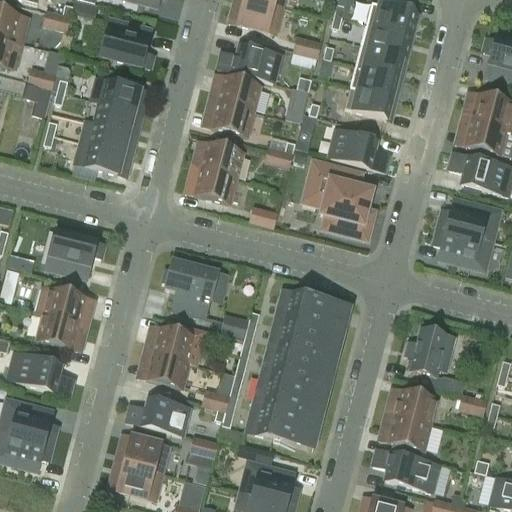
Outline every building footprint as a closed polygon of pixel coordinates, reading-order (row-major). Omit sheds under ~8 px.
[(167,0),(122,0),(122,2),(156,11),(158,0),(165,0),(167,0)] [(243,0),(243,2),(281,12),(283,0),(243,0)] [(371,7),(365,30),(373,32),(373,31),(410,40),(416,19),(406,16),(391,12),(393,3),(382,0),(378,0),(376,8),(371,7)] [(281,12),(243,2),(236,29),(274,39),(281,12)] [(391,12),(406,16),(408,7),(393,3),(391,12)] [(74,4),(72,11),(70,18),(94,23),(97,10),(74,4)] [(69,23),(70,18),(72,11),(64,9),(61,21),(69,23)] [(333,21),(341,23),(344,11),(336,9),(333,21)] [(0,42),(20,48),(27,23),(0,15),(0,42)] [(69,23),(61,21),(45,17),(42,29),(66,35),(69,23)] [(338,34),(341,23),(333,21),(330,32),(338,34)] [(150,34),(109,24),(99,61),(141,71),(149,73),(152,60),(144,58),(150,34)] [(360,50),(405,61),(410,40),(373,31),(373,32),(365,30),(360,50)] [(20,48),(0,42),(0,69),(14,73),(20,48)] [(485,81),(510,88),(511,88),(511,49),(494,44),(494,45),(486,43),(483,56),(491,58),(485,81)] [(309,60),(316,62),(317,62),(320,50),(296,44),(293,56),(309,60)] [(221,57),(217,73),(272,87),(279,60),(239,50),(236,61),(221,57)] [(362,73),(397,82),(402,62),(405,62),(405,61),(360,50),(355,70),(363,72),(362,73)] [(322,62),(330,64),(333,53),(326,51),(322,62)] [(57,70),(45,66),(42,78),(54,81),(57,70)] [(357,94),(392,103),(397,82),(362,73),(363,72),(355,70),(349,92),(357,94)] [(115,76),(106,73),(103,82),(113,84),(115,76)] [(318,73),(315,83),(327,86),(329,76),(318,73)] [(30,75),(27,87),(51,93),(54,81),(42,78),(30,75)] [(299,94),(307,96),(310,84),(298,81),(295,94),(299,95),(299,94)] [(211,93),(208,105),(252,116),(258,91),(223,82),(219,95),(211,93)] [(90,106),(98,108),(98,107),(133,116),(133,117),(141,119),(146,97),(139,95),(139,94),(96,83),(90,106)] [(56,96),(64,98),(67,87),(59,85),(56,96)] [(24,88),(21,103),(33,106),(47,109),(50,95),(24,88)] [(349,92),(344,113),(351,115),(386,124),(392,103),(357,94),(349,92)] [(61,110),(64,98),(56,96),(53,108),(61,110)] [(464,111),(461,123),(505,134),(505,135),(511,136),(511,108),(476,99),(472,113),(464,111)] [(252,116),(208,105),(205,117),(213,119),(210,132),(245,141),(252,116)] [(98,107),(98,108),(93,127),(93,128),(128,137),(133,117),(133,116),(98,107)] [(310,108),(307,120),(316,122),(319,110),(310,108)] [(302,117),(286,113),(283,125),(299,128),(302,117)] [(461,123),(458,134),(466,136),(463,150),(498,159),(508,162),(511,147),(511,136),(505,135),(505,134),(461,123)] [(80,147),(122,158),(123,158),(128,137),(93,128),(93,127),(85,125),(80,147)] [(45,138),(53,140),(56,128),(48,126),(45,138)] [(335,135),(328,162),(383,176),(388,160),(372,156),(375,145),(335,135)] [(50,152),(53,140),(45,138),(42,150),(50,152)] [(213,151),(228,154),(230,145),(216,141),(213,151)] [(301,155),(304,144),(297,142),(294,153),(301,155)] [(80,147),(74,169),(99,175),(117,180),(125,182),(130,160),(123,158),(122,158),(80,147)] [(286,147),(283,158),(291,160),(294,149),(286,147)] [(194,160),(191,172),(234,183),(241,158),(228,154),(213,151),(205,149),(202,162),(194,160)] [(291,160),(283,158),(267,154),(264,166),(288,172),(291,160)] [(294,158),(293,166),(303,168),(305,160),(294,158)] [(511,172),(452,158),(448,174),(464,178),(461,189),(506,200),(511,178),(511,172)] [(312,166),(304,200),(323,205),(320,218),(325,219),(322,233),(366,244),(371,224),(364,221),(370,195),(357,192),(360,179),(312,166)] [(234,183),(191,172),(188,184),(196,186),(192,199),(228,208),(234,183)] [(437,232),(491,245),(498,216),(453,204),(449,217),(442,215),(437,232)] [(252,213),(249,225),(273,232),(276,220),(252,213)] [(491,245),(437,232),(433,249),(441,251),(437,264),(483,275),(491,245)] [(54,236),(44,273),(86,283),(92,260),(100,262),(103,249),(95,247),(54,236)] [(175,296),(170,315),(205,323),(217,278),(171,266),(168,275),(165,274),(161,287),(165,288),(164,293),(175,296)] [(3,288),(15,291),(18,278),(6,275),(3,288)] [(35,318),(42,320),(43,319),(86,331),(89,319),(81,317),(85,303),(41,292),(35,318)] [(282,295),(281,301),(271,336),(246,436),(306,452),(339,325),(325,322),(329,307),(282,295)] [(225,415),(222,427),(221,430),(229,432),(256,326),(258,319),(250,316),(248,325),(243,345),(240,357),(228,403),(225,415)] [(43,319),(42,320),(36,345),(72,354),(75,340),(83,342),(86,331),(43,319)] [(224,319),(219,339),(243,345),(248,325),(224,319)] [(146,345),(143,356),(187,368),(194,370),(203,335),(168,326),(165,335),(158,333),(154,347),(146,345)] [(412,363),(409,376),(434,382),(437,374),(441,375),(444,361),(449,362),(454,342),(420,333),(416,348),(408,346),(406,354),(408,354),(407,361),(412,363)] [(187,368),(143,356),(140,368),(148,370),(145,384),(180,393),(187,368)] [(14,357),(7,385),(68,400),(72,384),(57,380),(60,369),(14,357)] [(501,366),(499,377),(507,379),(510,368),(501,366)] [(504,391),(507,379),(499,377),(496,389),(504,391)] [(388,407),(385,419),(428,430),(435,405),(399,396),(396,409),(388,407)] [(201,409),(217,413),(225,415),(228,403),(204,397),(201,409)] [(458,413),(481,419),(485,407),(461,401),(458,413)] [(188,413),(148,403),(145,414),(130,410),(125,426),(181,440),(188,413)] [(0,426),(0,434),(52,448),(56,431),(48,429),(51,416),(6,404),(0,426)] [(499,410),(491,408),(488,419),(496,421),(499,410)] [(222,427),(225,415),(217,413),(214,425),(222,427)] [(428,430),(385,419),(382,431),(390,433),(386,446),(422,455),(428,430)] [(493,433),(496,421),(488,419),(485,431),(493,433)] [(52,448),(0,434),(0,466),(36,476),(39,463),(47,465),(52,448)] [(126,455),(123,469),(160,478),(167,451),(122,439),(118,453),(126,455)] [(189,455),(213,462),(216,450),(192,443),(189,455)] [(269,456),(238,448),(235,459),(266,467),(269,456)] [(437,470),(376,454),(372,470),(387,474),(384,485),(430,497),(437,470)] [(476,464),(474,474),(473,477),(485,480),(488,468),(476,464)] [(240,497),(293,510),(297,493),(290,491),(293,479),(247,467),(240,497)] [(123,469),(116,496),(153,505),(160,478),(123,469)] [(193,481),(192,486),(206,489),(207,484),(193,481)] [(489,510),(499,511),(511,511),(511,486),(496,483),(489,510)] [(175,511),(174,511),(200,511),(205,492),(184,486),(178,511),(175,511)] [(292,511),(293,510),(240,497),(235,511),(292,511)] [(452,498),(449,510),(458,511),(461,500),(452,498)]
